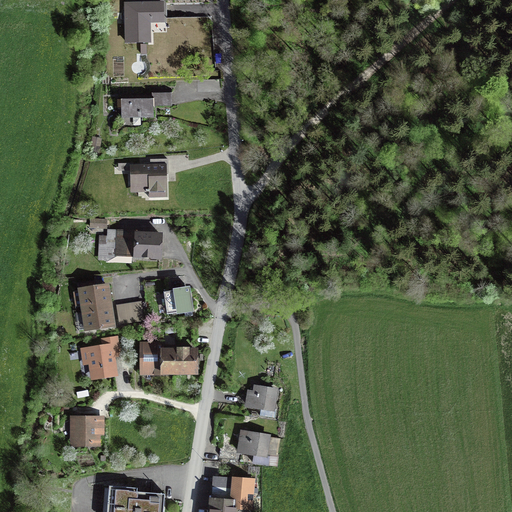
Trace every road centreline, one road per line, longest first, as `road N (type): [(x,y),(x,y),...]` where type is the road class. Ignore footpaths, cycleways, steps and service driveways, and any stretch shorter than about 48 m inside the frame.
road 1 (residential): [(221,0),(240,198),(188,511)]
road 2 (track): [(240,198),(352,86),(454,0)]
